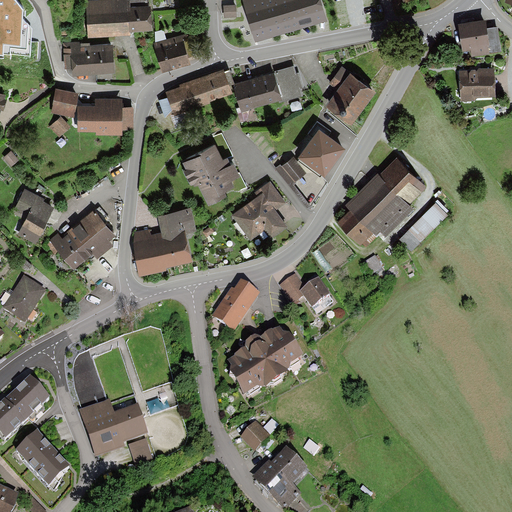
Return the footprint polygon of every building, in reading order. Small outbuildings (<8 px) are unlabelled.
[(0,0),(0,55),(3,56),(3,54),(11,55),(11,54),(31,56),(32,28),(23,19),(23,10),(16,1),(14,0),(0,0)] [(86,0),(88,38),(131,36),(131,32),(153,31),(152,5),(149,5),(148,0),(86,0)] [(244,0),(243,0),(255,42),(326,21),(319,0),(244,0)] [(236,5),(224,6),(225,18),(237,17),(236,5)] [(485,21),(459,25),(463,52),(471,51),(472,57),(490,54),(490,53),(487,29),(485,21)] [(498,28),(487,29),(490,53),(502,52),(498,28)] [(183,35),(154,43),(163,74),(192,66),(183,35)] [(114,72),(112,45),(80,47),(80,43),(65,44),(67,68),(74,67),(74,75),(114,72)] [(294,67),(234,85),(242,112),(279,101),(280,102),(303,95),(301,90),(305,89),(300,73),(296,74),(294,67)] [(329,84),(338,90),(325,106),(350,126),(375,93),(342,67),(329,84)] [(494,68),(459,70),(461,103),(476,102),(476,99),(496,98),(494,68)] [(180,87),(166,92),(168,98),(173,110),(175,117),(211,104),(211,102),(233,94),(224,69),(179,85),(180,87)] [(57,89),(52,112),(74,116),(78,94),(57,89)] [(6,95),(0,93),(0,118),(2,112),(4,113),(8,99),(5,98),(6,95)] [(173,110),(168,98),(159,101),(166,117),(173,110)] [(96,105),(79,105),(79,132),(96,132),(96,135),(123,134),(123,130),(133,130),(132,108),(123,108),(123,99),(96,99),(96,105)] [(70,127),(61,116),(50,127),(59,137),(70,127)] [(313,139),(299,159),(324,177),(344,148),(328,137),(331,132),(318,122),(309,135),(313,139)] [(196,157),(183,163),(187,170),(183,171),(191,186),(193,185),(194,187),(197,186),(208,207),(228,197),(226,193),(236,188),(232,182),(241,177),(235,164),(232,165),(228,157),(224,159),(217,144),(195,155),(196,157)] [(11,151),(4,158),(12,166),(19,159),(11,151)] [(426,188),(397,159),(380,175),(377,172),(345,205),(351,210),(339,222),(361,244),(363,241),(367,245),(382,230),(386,234),(412,209),(408,206),(426,188)] [(278,168),(291,186),(302,178),(289,160),(278,168)] [(266,188),(230,216),(254,247),(290,218),(266,188)] [(25,189),(13,213),(26,219),(19,234),(36,243),(53,208),(42,202),(44,199),(25,189)] [(448,216),(435,203),(399,240),(412,252),(448,216)] [(186,236),(196,234),(191,209),(157,216),(161,233),(152,235),(150,228),(134,231),(133,243),(141,276),(168,270),(167,268),(193,261),(186,236)] [(59,233),(44,245),(52,254),(57,251),(73,271),(93,254),(97,259),(114,245),(110,241),(115,237),(94,210),(61,236),(59,233)] [(373,276),(384,269),(377,257),(365,264),(373,276)] [(296,273),(280,285),(292,303),(304,295),(300,290),(305,286),(296,273)] [(304,295),(317,313),(334,301),(318,277),(305,286),(300,290),(304,295)] [(232,286),(213,315),(236,330),(262,292),(241,278),(235,287),(232,286)] [(25,281),(3,313),(25,329),(48,297),(25,281)] [(231,363),(229,369),(243,393),(257,385),(262,387),(268,384),(274,384),(282,379),(282,373),(288,369),(291,362),(304,354),(290,331),(284,331),(280,326),(274,329),(272,328),(261,336),(255,335),(247,340),(246,346),(235,352),(235,355),(228,359),(231,363)] [(46,402),(29,383),(0,408),(0,435),(3,438),(46,402)] [(138,406),(114,415),(109,400),(80,410),(97,458),(125,448),(124,444),(148,435),(138,406)] [(263,428),(270,435),(279,424),(272,418),(263,428)] [(263,428),(256,421),(241,436),(255,449),(270,435),(263,428)] [(70,467),(38,432),(17,451),(48,486),(70,467)] [(146,440),(128,446),(136,470),(154,465),(146,440)] [(309,467),(288,446),(271,463),(270,461),(253,478),(285,510),(303,492),(294,482),(309,467)] [(12,511),(20,499),(0,488),(0,511),(12,511)] [(46,511),(30,495),(23,502),(32,511),(46,511)]
